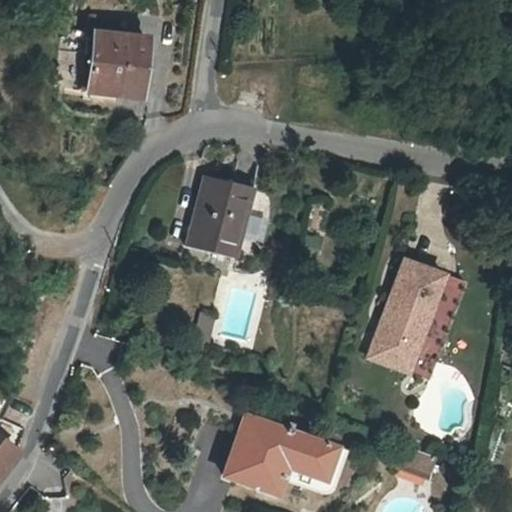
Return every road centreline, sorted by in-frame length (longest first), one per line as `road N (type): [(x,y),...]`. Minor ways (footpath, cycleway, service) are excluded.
road 1 (residential): [(208,128),(511,175)]
road 2 (residential): [(97,265),(0,500)]
road 3 (residential): [(208,128),(150,155),(132,178),(97,265)]
road 4 (residential): [(208,128),(220,0)]
road 5 (residential): [(97,265),(8,218),(0,196)]
